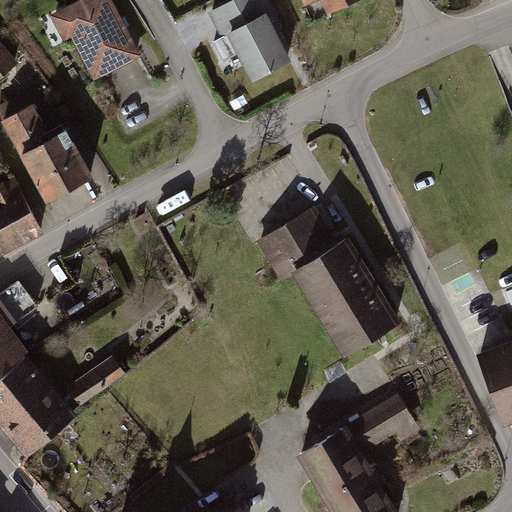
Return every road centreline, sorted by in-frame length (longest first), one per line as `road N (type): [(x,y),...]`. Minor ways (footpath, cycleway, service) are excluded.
road 1 (residential): [(335,93),(511,457)]
road 2 (residential): [(0,273),(229,148)]
road 3 (residential): [(148,0),(229,148)]
